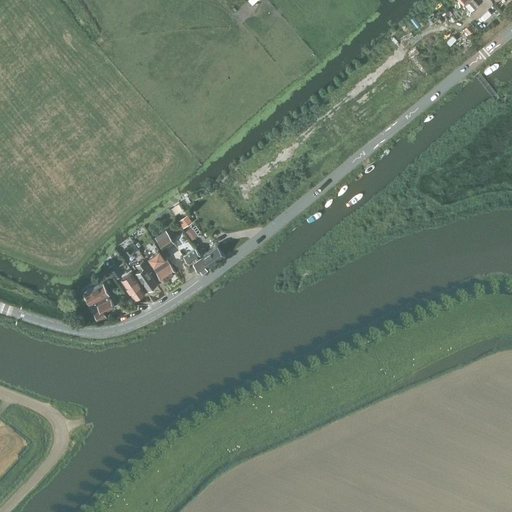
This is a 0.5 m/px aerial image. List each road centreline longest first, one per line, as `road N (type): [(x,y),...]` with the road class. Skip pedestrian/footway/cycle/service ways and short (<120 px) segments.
road 1 (tertiary): [(0,308),(88,333),(153,315),(511,33)]
road 2 (unclassified): [(0,509),(61,438),(47,408),(0,390)]
